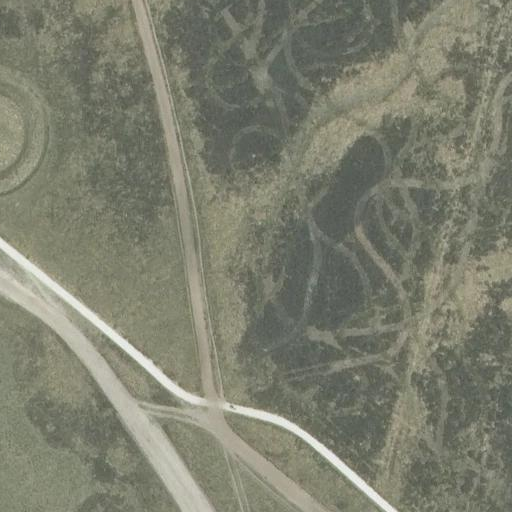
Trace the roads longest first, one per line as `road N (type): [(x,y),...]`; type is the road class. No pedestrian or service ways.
road 1 (unknown): [(223,435),(134,0)]
road 2 (track): [(194,511),(113,382),(86,351),(0,287)]
road 3 (track): [(180,396),(311,511)]
